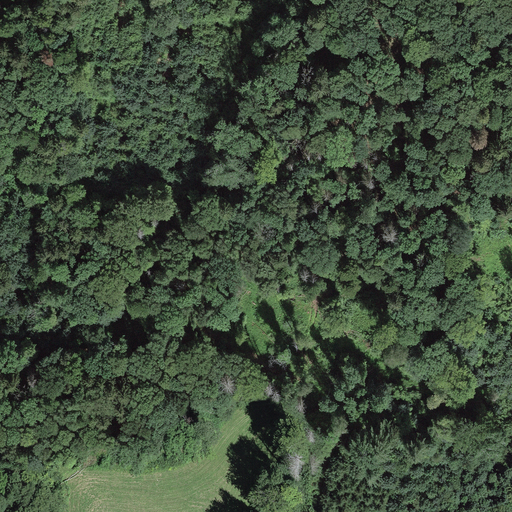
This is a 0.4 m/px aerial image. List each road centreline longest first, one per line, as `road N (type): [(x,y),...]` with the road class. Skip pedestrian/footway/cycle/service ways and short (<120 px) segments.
road 1 (track): [(310,415),(184,332),(59,310),(40,266),(24,188),(0,146)]
road 2 (track): [(276,0),(415,32),(511,42)]
road 3 (track): [(511,332),(444,381),(330,403)]
road 4 (track): [(257,511),(294,435),(330,403)]
